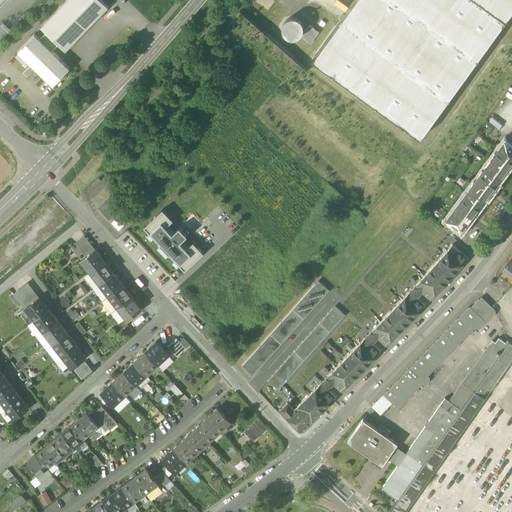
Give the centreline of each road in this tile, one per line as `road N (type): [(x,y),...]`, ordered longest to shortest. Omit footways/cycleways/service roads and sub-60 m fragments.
road 1 (tertiary): [(303,456),(476,275),(511,226)]
road 2 (tertiary): [(44,174),(198,0)]
road 3 (residential): [(63,511),(220,388)]
road 4 (residential): [(170,309),(23,443)]
road 5 (residential): [(303,456),(170,309)]
road 6 (residential): [(170,309),(84,217)]
